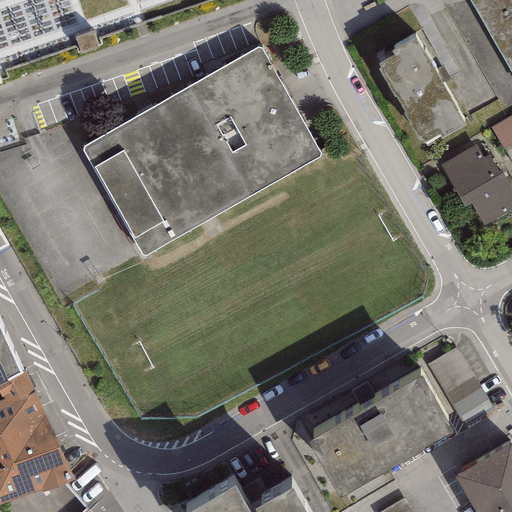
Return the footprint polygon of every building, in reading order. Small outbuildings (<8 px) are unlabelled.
[(511,0),(468,0),(511,76),(511,0)] [(414,38),(391,51),(393,55),(377,64),(380,68),(377,70),(393,97),(395,96),(405,113),(403,114),(419,141),(422,140),(424,143),(439,135),(441,139),(465,125),(414,38)] [(321,156),(260,46),(80,147),(142,257),(321,156)] [(511,114),(491,127),(503,149),(511,143),(511,114)] [(464,207),(470,203),(484,226),(511,209),(511,189),(501,170),(498,172),(488,155),(483,158),(475,145),(440,166),(464,207)] [(0,385),(23,375),(22,372),(0,324),(0,385)] [(456,347),(426,365),(462,425),(492,407),(456,347)] [(25,371),(22,372),(23,375),(0,385),(0,396),(2,401),(0,401),(0,504),(41,489),(42,493),(74,480),(58,448),(25,371)] [(421,377),(307,442),(339,498),(453,433),(421,377)] [(511,511),(511,446),(511,444),(454,477),(474,511),(511,511)] [(249,511),(235,487),(189,511),(305,511),(292,488),(254,510),(255,511),(249,511)] [(412,511),(404,498),(379,511),(412,511)]
